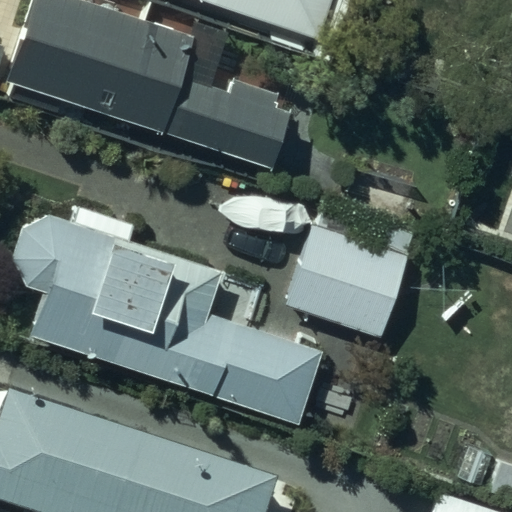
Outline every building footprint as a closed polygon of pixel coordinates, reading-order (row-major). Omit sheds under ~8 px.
[(23,0),(1,68),(263,154),(282,97),(272,94),(276,82),(228,66),(222,83),(172,67),(186,24),(113,0),(23,0)] [(232,0),(312,26),(320,0),(232,0)] [(38,281),(23,324),(293,414),(317,340),(202,301),(216,258),(45,201),(15,214),(6,243),(20,275),(38,281)] [(404,249),(309,216),(281,297),(376,329),(404,249)] [(272,511),(282,482),(15,394),(0,440),(0,506),(17,511),(272,511)] [(501,511),(503,507),(434,485),(424,511),(501,511)]
